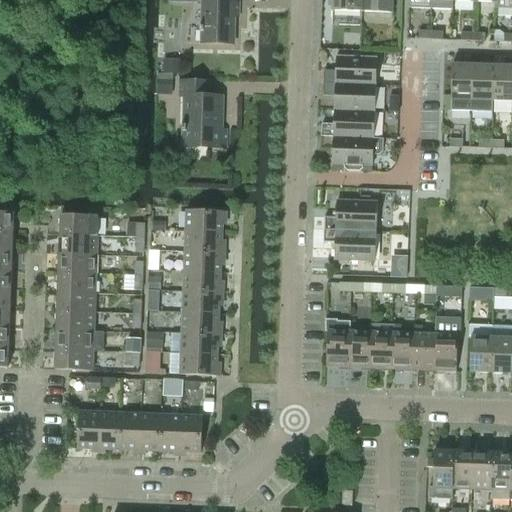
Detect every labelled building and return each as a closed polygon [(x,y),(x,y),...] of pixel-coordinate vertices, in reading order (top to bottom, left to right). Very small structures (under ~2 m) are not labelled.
[(187,0),(187,2),(196,3),(203,3),(202,26),(200,26),(200,31),(202,31),(202,33),(202,43),(235,43),(235,27),(233,27),(233,17),(239,17),(239,2),(230,2),(230,0),(187,0)] [(332,0),(332,11),(362,12),(362,0),(332,0)] [(362,0),(362,12),(392,13),(392,0),(362,0)] [(409,0),(409,8),(430,9),(430,0),(409,0)] [(430,0),(430,9),(452,10),(452,0),(430,0)] [(452,0),(452,10),(453,10),(454,1),(474,2),(474,0),(452,0)] [(474,0),(474,2),(495,3),(495,9),(496,9),(496,0),(474,0)] [(511,0),(496,0),(496,9),(511,9),(511,0)] [(419,32),(418,40),(429,40),(430,32),(419,32)] [(430,32),(429,40),(442,40),(442,32),(430,32)] [(461,33),(461,41),(472,42),(473,34),(461,33)] [(473,34),(472,42),(484,42),(485,34),(473,34)] [(511,34),(504,34),(503,43),(511,43),(511,34)] [(324,71),(323,83),(375,86),(376,58),(336,57),(336,71),(324,71)] [(162,74),(180,75),(180,59),(163,59),(162,74)] [(451,65),(450,100),(450,111),(471,112),(472,66),(451,65)] [(472,66),(471,112),(491,112),(492,101),(492,66),(472,66)] [(511,67),(492,66),(492,101),(511,101),(511,67)] [(157,95),(172,95),(173,81),(157,80),(157,95)] [(226,148),(227,130),(220,130),(220,118),(222,118),(223,97),(208,96),(208,82),(179,81),(179,97),(186,97),(185,125),(181,125),(181,131),(183,131),(182,144),(207,145),(207,148),(226,148)] [(335,97),(334,111),(374,112),(375,86),(323,83),(323,96),(335,97)] [(322,124),(321,137),(373,139),(374,112),(334,111),(334,125),(322,124)] [(332,165),(344,165),(344,168),(347,171),(359,172),(363,169),(363,166),(372,167),(373,155),(379,155),(382,152),(383,139),(373,139),(321,137),(321,150),(333,150),(332,165)] [(450,140),(450,148),(461,148),(463,148),(463,140),(461,140),(450,140)] [(478,140),(478,149),(490,149),(491,149),(491,141),(478,140)] [(491,141),(491,149),(502,150),(504,150),(504,141),(503,141),(491,141)] [(324,218),(324,231),(376,232),(377,202),(337,201),(336,218),(324,218)] [(188,210),(187,228),(224,230),(224,211),(188,210)] [(0,211),(0,231),(14,232),(14,212),(0,211)] [(62,214),(61,235),(98,236),(99,215),(62,214)] [(152,231),(165,232),(166,222),(152,221),(152,231)] [(127,223),(126,236),(136,236),(145,237),(145,224),(136,223),(127,223)] [(187,228),(187,248),(223,251),(224,230),(187,228)] [(0,231),(0,251),(13,252),(14,232),(0,231)] [(375,262),(376,232),(324,231),(323,243),(335,244),(335,261),(375,262)] [(61,235),(60,254),(97,255),(98,236),(61,235)] [(135,252),(144,252),(145,237),(136,236),(136,237),(135,252)] [(187,248),(186,269),(222,270),(223,251),(187,248)] [(0,251),(0,270),(12,271),(13,252),(0,251)] [(60,254),(59,273),(97,274),(97,255),(60,254)] [(135,262),(135,276),(143,276),(144,262),(135,262)] [(186,269),(185,288),(221,289),(222,270),(186,269)] [(0,270),(0,289),(11,290),(12,271),(0,270)] [(59,273),(59,292),(96,294),(97,274),(59,273)] [(135,276),(134,290),(143,291),(143,276),(135,276)] [(148,290),(149,290),(161,291),(162,278),(149,277),(148,290)] [(339,283),(339,292),(351,292),(352,284),(339,283)] [(352,284),(351,292),(364,293),(364,284),(352,284)] [(382,294),(395,294),(395,285),(382,285),(382,294)] [(395,286),(395,294),(406,294),(406,285),(395,285),(395,286)] [(425,286),(424,295),(437,295),(438,287),(438,286),(425,286)] [(438,286),(437,295),(461,296),(462,288),(449,287),(438,286)] [(185,288),(184,311),(220,313),(221,289),(185,288)] [(481,297),(494,297),(494,289),(481,288),(481,297)] [(0,289),(0,308),(10,309),(11,290),(0,289)] [(494,289),(494,297),(506,298),(507,289),(494,289)] [(148,291),(148,300),(149,300),(160,301),(161,292),(161,291),(149,291),(148,291)] [(59,292),(58,312),(95,313),(96,294),(59,292)] [(133,300),(133,314),(142,315),(142,300),(133,300)] [(0,308),(0,327),(10,328),(10,309),(0,308)] [(184,311),(183,332),(220,333),(220,313),(184,311)] [(58,312),(57,331),(94,333),(95,313),(58,312)] [(133,329),(141,329),(142,315),(133,314),(133,329)] [(327,366),(349,367),(350,331),(351,322),(338,321),(338,319),(326,319),(326,331),(328,331),(327,366)] [(372,332),(370,368),(392,369),(394,325),(372,324),(372,332)] [(394,325),(392,369),(413,370),(415,334),(402,333),(402,325),(394,325)] [(436,334),(434,370),(457,371),(458,335),(444,335),(445,326),(436,325),(436,334)] [(415,334),(413,370),(434,370),(436,334),(423,334),(423,326),(415,326),(415,334)] [(492,327),(491,373),(511,374),(511,351),(511,326),(493,326),(493,327),(492,327)] [(0,327),(0,346),(9,347),(10,328),(0,327)] [(468,327),(468,340),(471,340),(470,372),(491,373),(492,327),(468,327)] [(57,331),(56,349),(94,351),(103,351),(104,333),(94,333),(57,331)] [(350,331),(349,367),(370,368),(372,332),(350,331)] [(183,332),(182,354),(219,355),(220,333),(183,332)] [(123,352),(132,353),(140,353),(141,339),(124,338),(123,352)] [(0,366),(8,367),(9,347),(0,346),(0,366)] [(56,369),(70,370),(93,371),(94,351),(56,349),(56,369)] [(146,352),(145,373),(160,374),(161,352),(146,352)] [(131,366),(140,366),(140,353),(132,353),(131,366)] [(182,354),(182,374),(218,376),(219,355),(182,354)] [(100,389),(100,385),(101,378),(87,377),(87,389),(100,389)] [(163,380),(163,395),(182,395),(183,381),(163,380)] [(203,412),(213,412),(214,400),(204,399),(203,412)] [(80,412),(78,448),(99,449),(100,412),(80,412)] [(100,412),(99,449),(118,450),(120,413),(100,412)] [(120,413),(118,450),(139,451),(141,414),(120,413)] [(141,414),(139,451),(161,452),(162,415),(141,414)] [(162,415),(161,452),(184,452),(185,416),(162,415)] [(185,416),(184,452),(201,453),(203,416),(185,416)] [(453,489),(454,451),(435,451),(433,487),(430,487),(429,498),(452,499),(453,489)] [(454,451),(453,489),(472,490),(474,452),(454,451)] [(474,452),(472,490),(491,491),(493,453),(474,452)] [(511,453),(493,453),(491,491),(491,500),(510,501),(511,455),(511,453)] [(343,491),(342,505),(352,506),(353,491),(343,491)]
